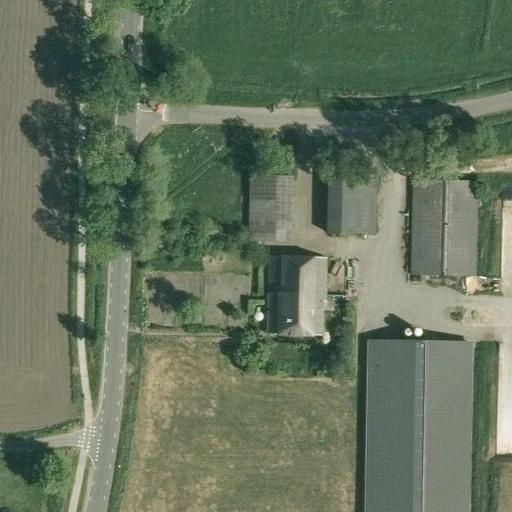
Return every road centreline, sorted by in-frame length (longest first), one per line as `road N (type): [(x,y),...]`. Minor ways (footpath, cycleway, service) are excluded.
road 1 (unclassified): [(511,102),(388,119),(126,110)]
road 2 (tertiary): [(106,437),(126,110)]
